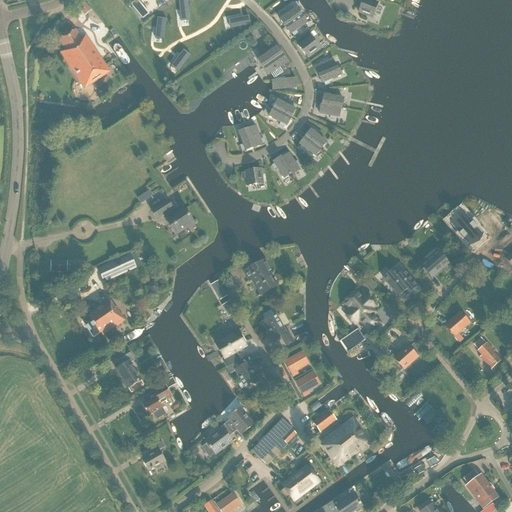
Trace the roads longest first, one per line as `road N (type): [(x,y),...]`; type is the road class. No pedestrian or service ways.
road 1 (residential): [(168,511),(215,479),(279,407),(280,385),(237,307)]
road 2 (secondary): [(0,275),(17,160),(0,33)]
road 3 (residential): [(219,149),(226,160),(264,152),(287,136),(308,96),(299,66),(245,0)]
road 4 (residential): [(133,511),(31,334),(0,331)]
